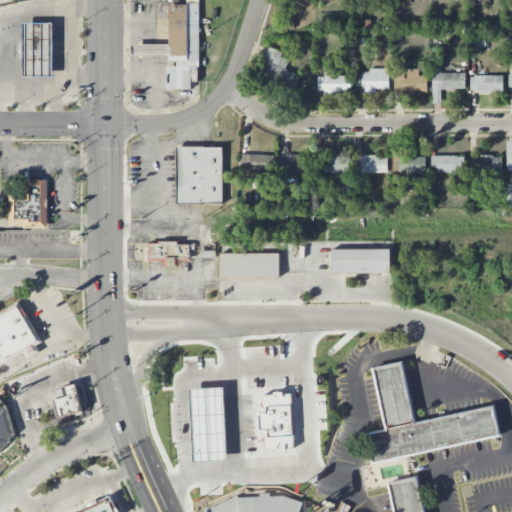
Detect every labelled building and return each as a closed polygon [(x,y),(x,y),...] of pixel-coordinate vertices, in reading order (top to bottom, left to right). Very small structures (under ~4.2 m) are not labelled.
[(170,3),(170,44),(135,44),(135,59),(168,58),(168,89),(192,89),(192,81),(200,81),(199,3),(170,3)] [(23,76),(53,76),(53,24),(24,24),(23,76)] [(300,76),(285,69),(290,58),(271,49),(260,74),(294,90),(300,76)] [(389,89),(389,68),(368,68),(368,74),(356,73),(356,92),(375,92),(375,89),(389,89)] [(405,76),(405,69),(397,70),(397,94),(427,93),(427,76),(405,76)] [(317,92),(351,94),(352,76),(336,76),(336,70),(324,70),(324,77),(318,77),(317,92)] [(465,73),(432,74),(433,104),(441,103),(441,89),(466,89),(465,73)] [(503,76),(470,76),(470,92),(503,92),(503,76)] [(175,147),(222,147),(221,204),(174,204),(175,147)] [(274,171),(274,155),(240,154),(239,170),(274,171)] [(311,156),(282,155),(281,178),(298,178),(298,172),(310,173),(311,156)] [(350,172),(349,155),(326,155),(327,173),(350,172)] [(360,173),(388,173),(388,156),(361,156),(360,173)] [(426,156),(399,156),(399,173),(426,173),(426,156)] [(464,171),(464,156),(431,156),(431,172),(464,171)] [(502,157),(470,156),(470,172),(502,173),(502,157)] [(9,227),(48,227),(48,179),(29,179),(29,192),(9,192),(9,227)] [(147,259),(147,244),(158,244),(158,242),(176,242),(176,244),(188,244),(188,259),(175,259),(175,264),(164,264),(164,259),(147,259)] [(331,275),(331,250),(385,250),(386,274),(331,275)] [(218,278),(218,255),(277,255),(277,278),(218,278)] [(0,310),(0,354),(3,361),(42,342),(21,300),(0,310)] [(291,423),(289,380),(250,382),(249,343),(235,344),(237,383),(223,384),(223,397),(208,397),(208,407),(223,406),(224,426),(291,423)] [(411,425),(490,407),(496,435),(368,464),(362,436),(384,431),(370,369),(397,363),(411,425)] [(76,384),(83,411),(59,417),(52,390),(76,384)] [(201,459),(198,388),(235,387),(238,458),(201,459)] [(0,429),(11,442),(0,451),(0,429)] [(391,511),(385,485),(412,479),(419,511),(391,511)] [(74,511),(115,494),(123,511),(74,511)] [(296,511),(300,502),(282,496),(237,497),(237,494),(204,509),(205,511),(296,511)]
